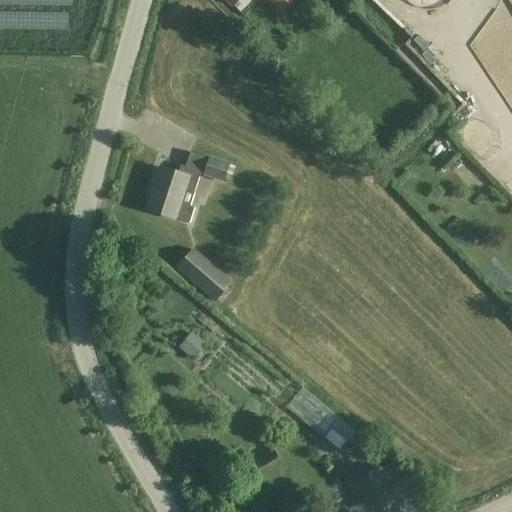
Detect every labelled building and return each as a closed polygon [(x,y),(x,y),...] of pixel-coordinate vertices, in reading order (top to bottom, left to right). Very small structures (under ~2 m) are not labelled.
[(292,0),(270,0),(281,11),(292,0)] [(235,167),(205,157),(200,173),(224,181),(227,173),(232,175),(235,167)] [(198,180),(160,167),(155,184),(161,186),(159,192),(157,192),(150,211),(189,224),(195,207),(190,205),(198,180)] [(231,282),(193,249),(177,268),(215,301),(231,282)] [(206,344),(192,332),(178,347),(193,360),(206,344)] [(288,405),(341,450),(356,432),(303,388),(288,405)] [(407,473),(391,464),(356,479),(370,511),(427,511),(411,476),(409,477),(407,473)]
